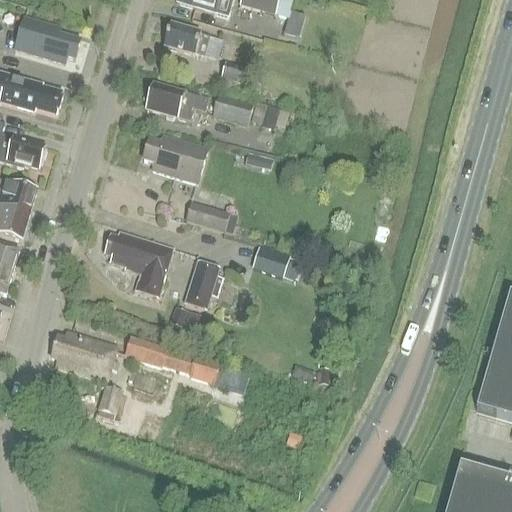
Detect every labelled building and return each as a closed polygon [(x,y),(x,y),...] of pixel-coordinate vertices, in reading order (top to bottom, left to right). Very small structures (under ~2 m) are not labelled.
[(220,0),(232,4),(233,0),(177,0),(176,7),(215,18),(220,0)] [(243,0),(241,10),(277,20),(282,0),(243,0)] [(66,62),(74,64),(80,44),(58,38),(59,32),(24,21),(15,54),(65,68),(66,62)] [(195,59),(204,62),(210,41),(200,38),(201,37),(170,29),(163,52),(194,60),(195,59)] [(220,91),(247,99),(254,73),(227,66),(220,91)] [(42,92),(43,89),(0,77),(0,94),(3,96),(0,104),(0,107),(34,118),(35,115),(56,121),(63,98),(42,92)] [(193,115),(205,118),(208,104),(185,98),(185,97),(153,88),(146,114),(190,127),(193,115)] [(220,100),(214,120),(250,131),(251,126),(256,111),(220,100)] [(256,111),(251,126),(260,129),(266,110),(257,107),(256,111)] [(1,139),(0,142),(0,163),(6,165),(5,168),(22,173),(23,170),(39,174),(42,163),(44,163),(47,154),(45,154),(46,151),(13,142),(1,139)] [(152,175),(197,189),(207,154),(163,141),(161,147),(150,144),(144,165),(154,168),(152,175)] [(263,161),(261,172),(271,174),(274,163),(263,161)] [(0,208),(30,217),(37,195),(5,185),(0,183),(0,208)] [(188,226),(227,237),(233,218),(193,207),(188,226)] [(30,217),(0,208),(0,239),(21,246),(30,217)] [(136,295),(159,302),(175,251),(121,235),(119,242),(111,240),(105,259),(113,261),(111,267),(126,271),(125,274),(140,278),(136,295)] [(0,273),(12,277),(19,255),(0,249),(0,273)] [(254,272),(285,283),(292,263),(261,253),(254,272)] [(218,281),(221,272),(199,264),(185,308),(208,315),(212,301),(217,303),(224,283),(218,281)] [(0,273),(0,297),(6,300),(12,277),(0,273)] [(511,424),(511,299),(509,298),(476,414),(511,424)] [(176,312),(171,328),(195,335),(200,319),(176,312)] [(59,364),(56,371),(106,386),(117,351),(67,336),(65,344),(57,341),(51,361),(59,364)] [(239,398),(246,377),(132,341),(127,359),(216,387),(215,391),(239,398)] [(316,377),(295,370),(291,381),(311,389),(316,377)] [(319,389),(329,389),(330,372),(319,372),(319,389)] [(124,394),(106,390),(99,418),(117,422),(124,394)] [(303,440),(292,437),(288,449),(299,452),(303,440)] [(511,511),(511,486),(460,471),(447,511),(511,511)]
